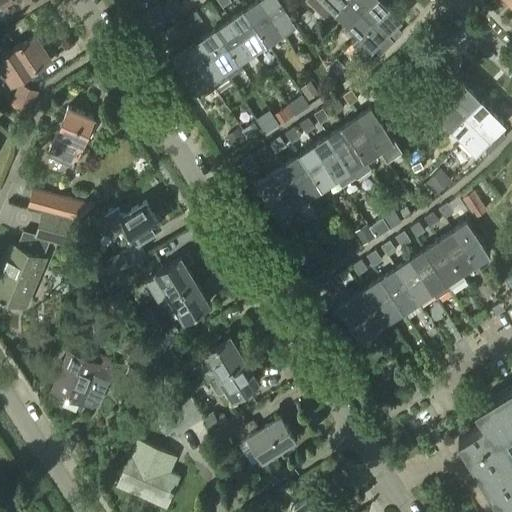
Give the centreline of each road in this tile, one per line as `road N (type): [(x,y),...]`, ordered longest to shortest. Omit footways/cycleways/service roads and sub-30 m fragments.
road 1 (residential): [(353,429),(77,0)]
road 2 (residential): [(353,429),(511,336)]
road 3 (residential): [(212,511),(353,429)]
road 4 (residential): [(80,511),(0,386)]
